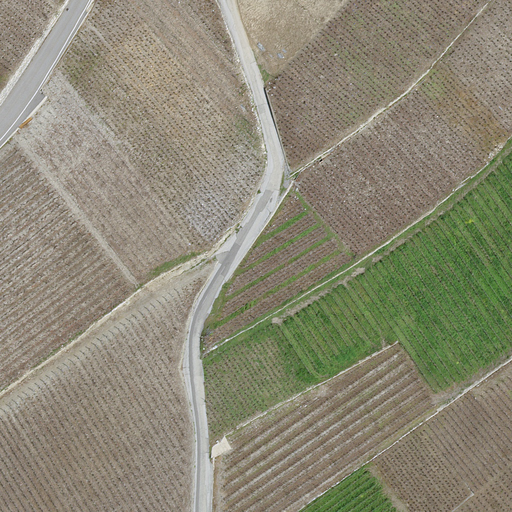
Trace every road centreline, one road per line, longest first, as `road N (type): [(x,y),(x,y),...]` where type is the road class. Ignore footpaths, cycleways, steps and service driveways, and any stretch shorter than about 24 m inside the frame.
road 1 (unclassified): [(202,511),(194,336),(274,170),(227,0)]
road 2 (unclassified): [(0,125),(80,0)]
